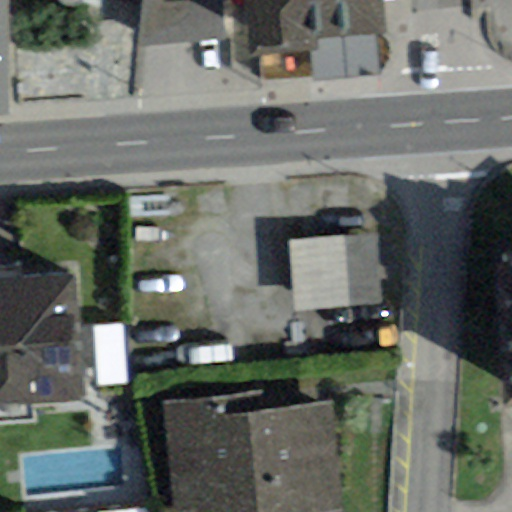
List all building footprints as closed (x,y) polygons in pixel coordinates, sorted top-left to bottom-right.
[(6,0),(0,0),(0,114),(11,114),(6,0)] [(238,0),(145,0),(136,48),(242,38),(238,0)] [(238,0),(242,38),(243,56),(315,51),(315,41),(383,36),(380,0),(238,0)] [(293,312),(381,303),(374,231),(286,239),(293,312)] [(506,409),(511,408),(511,262),(497,263),(506,409)] [(0,407),(83,401),(73,274),(0,280),(0,407)] [(340,511),(331,401),(261,407),(260,391),(162,402),(174,511),(340,511)]
